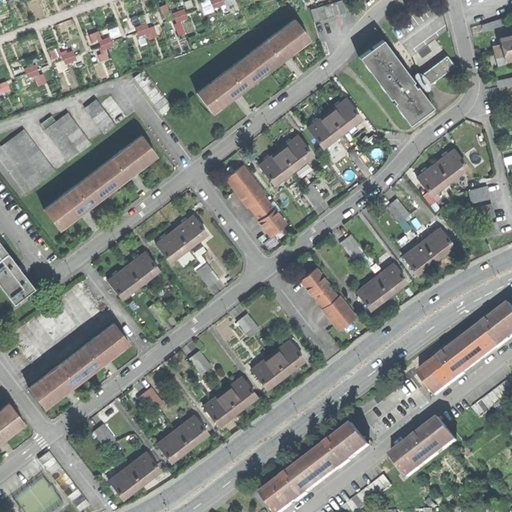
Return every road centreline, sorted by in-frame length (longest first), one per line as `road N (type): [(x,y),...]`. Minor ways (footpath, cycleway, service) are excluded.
road 1 (tertiary): [(511,256),(447,289),(141,511)]
road 2 (tertiary): [(190,511),(482,296),(511,283)]
road 3 (residential): [(50,435),(265,269)]
road 4 (residential): [(265,269),(384,180),(471,96)]
road 5 (residential): [(396,0),(375,13),(329,69),(191,172)]
road 6 (residential): [(299,511),(511,354)]
road 7 (residential): [(191,172),(62,273),(43,271),(0,214)]
road 8 (unclassified): [(508,227),(483,102)]
road 9 (residential): [(191,172),(265,269)]
